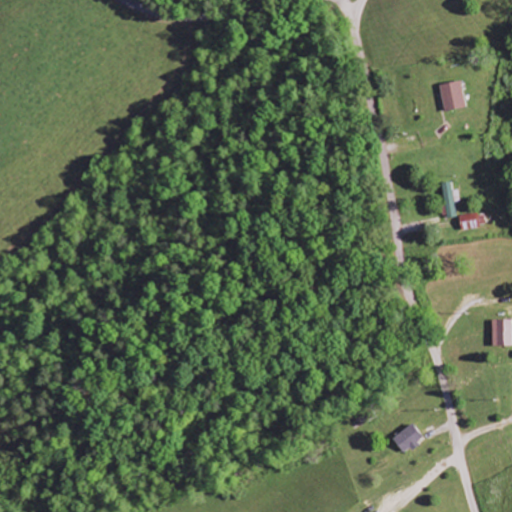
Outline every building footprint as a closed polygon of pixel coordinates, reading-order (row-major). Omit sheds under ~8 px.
[(441,85),(444,112),(467,110),(463,83),(441,85)] [(453,192),(452,183),(442,184),(446,220),(457,218),(455,203),(460,203),(459,191),(453,192)] [(485,214),(460,217),(461,231),(486,228),(485,214)] [(497,347),(511,346),(511,320),(497,321),(497,347)] [(404,456),(424,440),(413,425),(392,441),(404,456)]
